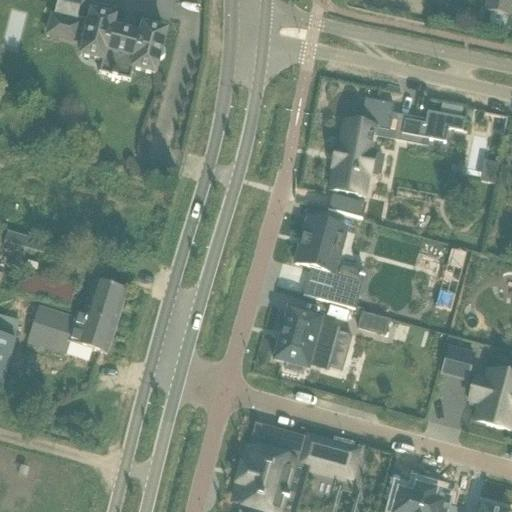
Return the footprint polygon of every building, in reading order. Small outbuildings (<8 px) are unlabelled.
[(162,51),(160,49),(165,35),(142,29),(140,39),(111,32),(113,22),(91,16),(89,23),(77,19),(81,0),(54,0),(57,1),(52,20),(78,27),(76,36),(85,39),(80,57),(101,62),(98,75),(108,78),(120,81),(120,80),(129,83),(133,71),(154,76),(157,61),(160,61),(161,61),(163,59),(164,57),(164,54),(164,53),(162,51)] [(487,0),(485,13),(508,18),(511,0),(487,0)] [(420,125),(417,140),(445,145),(448,131),(462,134),(464,121),(426,114),(424,125),(420,125)] [(330,190),(330,192),(363,199),(364,196),(362,196),(365,177),(369,178),(374,154),(370,154),(374,130),(345,124),(340,148),(336,147),(332,171),(335,172),(332,190),(330,190)] [(335,200),(332,213),(368,223),(371,210),(362,207),(336,200),(335,200)] [(299,249),(295,267),(310,271),(324,275),(332,277),(330,285),(329,289),(307,283),(303,298),(354,312),(358,298),(347,294),(347,295),(340,293),(345,273),(346,273),(346,271),(336,268),(346,231),(307,220),(302,238),(302,240),(301,245),(300,247),(299,247),(299,248),(299,249)] [(7,234),(4,245),(43,256),(46,245),(7,234)] [(449,251),(433,310),(451,315),(467,256),(449,251)] [(22,275),(16,296),(68,311),(70,306),(75,287),(23,272),(22,275)] [(92,282),(82,314),(117,325),(127,293),(92,282)] [(107,357),(117,325),(82,314),(76,312),(73,321),(40,310),(29,344),(65,356),(69,345),(107,357)] [(279,344),(273,363),(286,366),(286,367),(285,372),(302,376),(304,371),(307,372),(308,368),(324,372),(327,373),(328,370),(335,372),(341,373),(346,356),(333,352),(338,335),(339,332),(330,329),(320,326),(321,322),(287,313),(287,315),(281,314),(277,328),(283,329),(282,331),(278,344),(279,344)] [(362,315),(357,331),(385,338),(389,323),(362,315)] [(0,336),(0,395),(1,396),(16,341),(0,336)] [(448,350),(441,376),(466,383),(473,358),(448,350)] [(474,382),(468,403),(469,403),(472,404),(476,405),(479,406),(478,411),(476,419),(475,420),(473,425),(486,428),(486,427),(509,434),(511,423),(511,380),(488,374),(486,381),(485,385),(475,382),(474,382)] [(238,487),(233,504),(260,511),(279,511),(283,500),(288,502),(289,497),(284,496),(293,464),(309,469),(350,480),(357,453),(307,439),(306,442),(276,434),(270,456),(248,450),(243,468),(241,468),(236,486),(238,487)] [(397,493),(391,511),(458,511),(448,509),(450,502),(435,497),(436,493),(415,487),(412,497),(397,493)]
